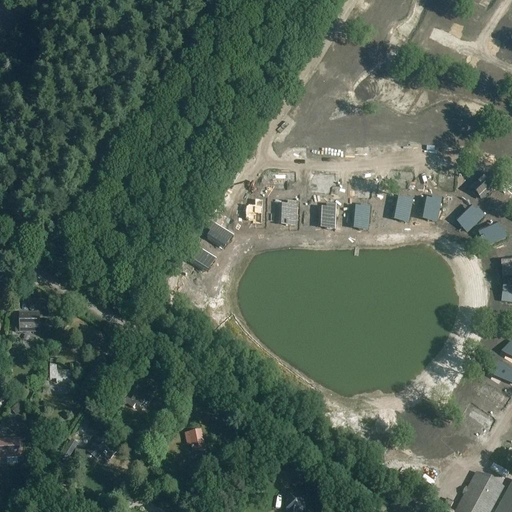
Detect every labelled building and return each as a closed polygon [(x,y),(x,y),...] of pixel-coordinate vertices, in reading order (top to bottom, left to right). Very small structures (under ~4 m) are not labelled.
[(279,94),(284,103),(290,99),(286,91),(279,94)] [(414,147),(415,136),(403,135),(402,146),(414,147)] [(448,190),(448,185),(450,170),(443,170),(436,169),(435,175),(434,182),(434,189),(442,189),(448,190)] [(291,181),(291,173),(267,172),(267,180),(273,180),(273,188),(284,189),(284,181),(291,181)] [(413,182),(413,174),(389,172),(389,180),(395,180),(394,188),(405,189),(406,181),(413,182)] [(337,185),(337,177),(313,176),(313,184),(319,184),(318,192),(329,193),(330,185),(337,185)] [(483,199),(487,196),(497,186),(493,182),(488,176),(483,180),(478,185),(474,189),(479,195),(483,199)] [(376,191),(377,183),(353,181),(353,189),(359,190),(358,198),(369,199),(369,191),(376,191)] [(408,223),(412,201),(404,200),(403,207),(395,205),(392,218),(400,219),(399,222),(400,222),(408,223)] [(436,223),(440,202),(433,200),(432,207),(423,205),(421,217),(428,219),(428,222),(429,222),(436,223)] [(262,224),(263,202),(255,202),(255,208),(247,208),(246,221),(253,221),(253,224),(254,224),(255,224),(262,224)] [(289,226),(290,204),(282,204),(282,210),(273,210),(273,222),(280,223),(280,226),(281,226),(281,225),(289,226)] [(334,229),(335,207),(328,207),(328,214),(319,213),(319,226),(326,226),(326,229),(327,229),(334,229)] [(368,231),(369,209),(362,208),(361,215),(353,214),(352,227),(359,227),(359,230),(360,231),(360,230),(368,231)] [(467,233),(483,218),(478,213),(473,217),(467,211),(458,220),(463,225),(461,227),(462,228),(467,233)] [(236,234),(219,220),(214,226),(219,230),(214,237),(224,245),(228,239),(231,241),(231,240),(236,234)] [(485,247),(505,239),(503,232),(497,235),(493,227),(482,232),(484,238),(482,240),(482,241),(485,247)] [(214,260),(196,248),(192,255),(198,258),(193,265),(204,272),(208,266),(210,268),(211,267),(210,266),(214,260)] [(504,277),(511,276),(511,260),(504,261),(505,268),(502,269),(502,270),(503,270),(504,277)] [(200,284),(195,283),(181,279),(180,285),(178,293),(184,294),(191,296),(197,297),(199,290),(200,284)] [(503,302),(511,303),(511,287),(508,287),(507,294),(504,294),(503,295),(504,295),(503,302)] [(204,310),(199,312),(185,316),(187,322),(190,329),(195,328),(203,325),(208,323),(206,316),(204,310)] [(39,314),(25,315),(19,315),(19,324),(15,324),(15,333),(40,333),(39,314)] [(224,344),(220,350),(227,355),(237,339),(225,332),(219,341),(220,341),(220,342),(224,344)] [(247,360),(243,366),(251,371),(261,355),(249,347),(243,357),(244,358),(247,360)] [(271,375),(267,381),(275,386),(285,370),(273,362),(266,372),(268,373),(271,375)] [(511,372),(499,364),(493,372),(511,383),(511,372)] [(71,384),(71,372),(57,372),(57,366),(55,366),(50,366),(50,380),(56,380),(56,384),(71,384)] [(295,390),(291,396),(298,401),(308,385),(296,377),(290,387),(291,388),(295,390)] [(484,386),(479,394),(502,409),(507,401),(484,386)] [(23,389),(21,395),(27,397),(29,392),(23,389)] [(140,408),(148,396),(139,389),(130,401),(127,399),(124,403),(133,409),(135,405),(140,408)] [(19,403),(11,411),(17,416),(25,408),(19,403)] [(470,407),(465,415),(488,430),(493,422),(470,407)] [(448,419),(446,425),(456,428),(458,422),(448,419)] [(205,451),(201,431),(185,435),(187,446),(191,445),(193,453),(194,453),(195,456),(201,455),(201,452),(205,451)] [(0,456),(6,456),(21,455),(20,440),(0,441),(0,456)] [(88,453),(89,454),(85,459),(90,463),(94,458),(96,460),(102,453),(109,460),(115,453),(100,441),(94,449),(92,448),(88,453)] [(66,450),(62,457),(68,460),(72,454),(66,450)] [(490,511),(496,501),(504,487),(477,473),(455,511),(490,511)] [(511,511),(511,483),(496,511),(511,511)] [(122,501),(132,506),(135,500),(132,498),(134,495),(129,492),(128,495),(125,494),(122,501)] [(307,500),(304,495),(301,498),(288,496),(285,510),(287,511),(288,511),(304,511),(303,511),(305,501),(307,500)] [(279,511),(275,496),(265,499),(268,511),(279,511)] [(452,508),(455,503),(448,499),(445,504),(452,508)]
